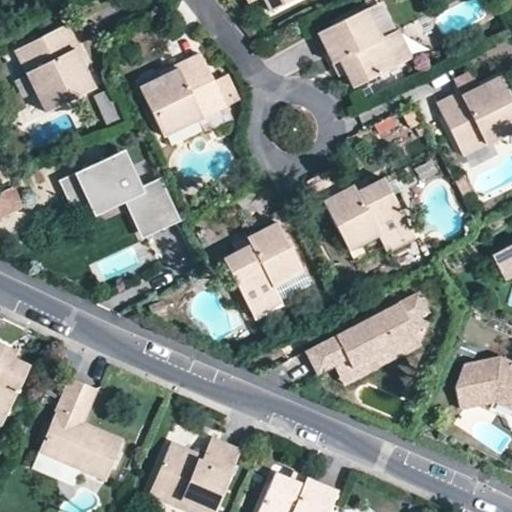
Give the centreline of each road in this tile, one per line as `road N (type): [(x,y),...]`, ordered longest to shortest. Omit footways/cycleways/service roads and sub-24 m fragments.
road 1 (residential): [(0,288),(502,511)]
road 2 (residential): [(199,0),(276,95)]
